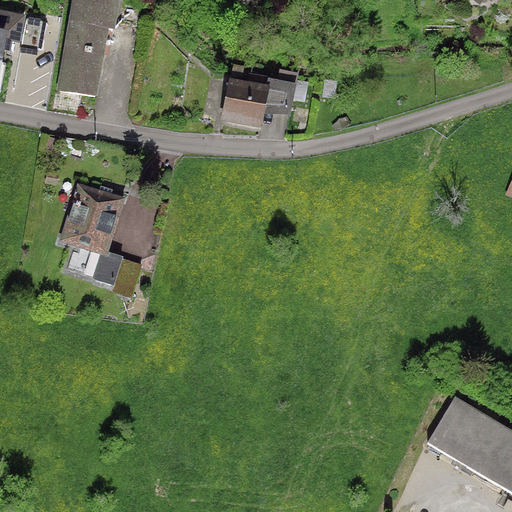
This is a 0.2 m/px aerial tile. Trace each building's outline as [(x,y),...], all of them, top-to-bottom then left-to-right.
[(72,0),(54,91),(101,100),(122,0),(72,0)] [(0,95),(7,58),(21,61),(29,19),(0,13),(0,95)] [(273,91),(230,84),(223,126),(266,133),(273,91)] [(162,212),(78,189),(62,245),(147,269),(162,212)] [(511,511),(511,425),(457,394),(427,446),(511,496),(511,511)]
